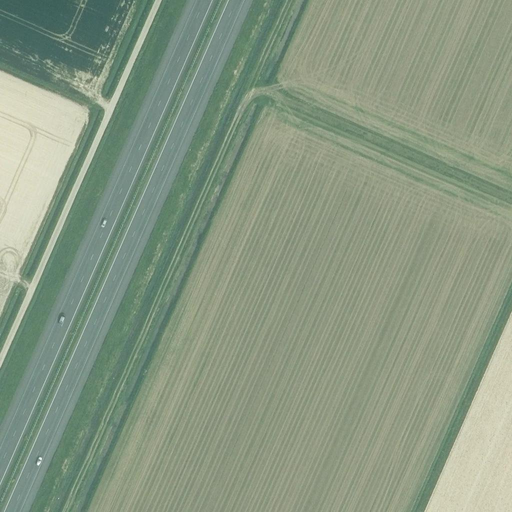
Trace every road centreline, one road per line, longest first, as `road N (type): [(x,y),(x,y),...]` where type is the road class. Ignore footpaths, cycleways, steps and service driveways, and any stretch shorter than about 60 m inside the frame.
road 1 (motorway): [(12,511),(236,0)]
road 2 (motorway): [(204,0),(0,467)]
road 3 (unclassified): [(158,0),(31,288)]
